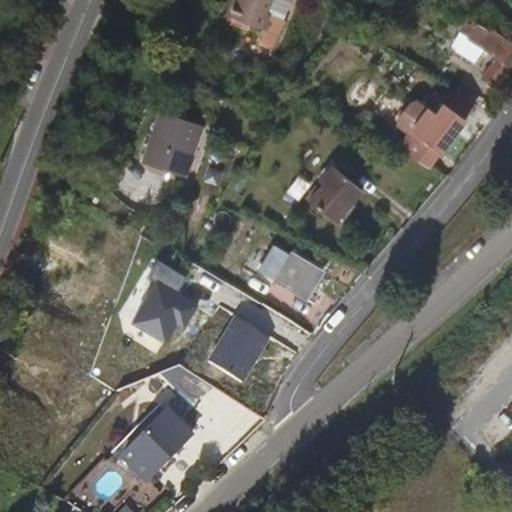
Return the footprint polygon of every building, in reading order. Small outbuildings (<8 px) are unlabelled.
[(229,0),(223,15),(259,31),(266,16),(263,14),(269,0),(233,0),(233,1),(231,0),(229,0)] [(511,54),(511,46),(492,31),(490,33),(473,19),(469,24),(473,27),(467,33),(480,44),(479,45),(496,58),(481,78),(493,87),(511,64),(508,60),(511,54)] [(200,111),(210,92),(198,85),(188,104),(200,111)] [(463,119),(444,103),(435,113),(429,109),(402,142),(414,152),(416,150),(431,162),(463,119)] [(196,125),(154,111),(137,162),(179,175),(196,125)] [(402,142),(397,149),(428,165),(431,162),(416,150),(414,152),(402,142)] [(361,188),(332,166),(320,181),(324,186),(310,201),(335,221),(361,188)] [(288,255),(271,284),(301,302),(318,273),(288,255)] [(159,402),(126,437),(157,467),(190,434),(159,402)]
